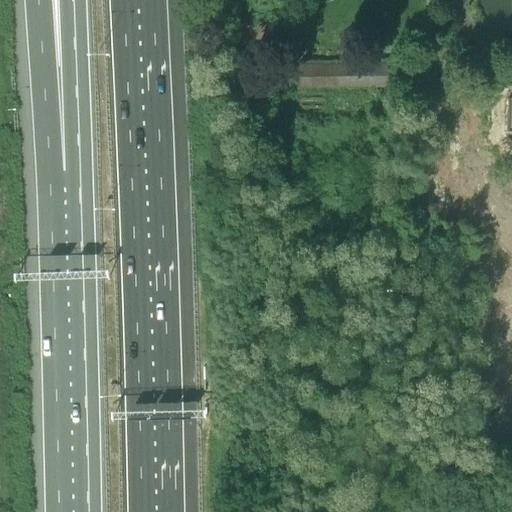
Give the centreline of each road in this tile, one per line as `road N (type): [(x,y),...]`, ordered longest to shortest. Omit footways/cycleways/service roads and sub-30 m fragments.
road 1 (motorway): [(141,511),(123,0)]
road 2 (motorway): [(78,171),(85,511)]
road 3 (trunk): [(45,0),(78,171)]
road 4 (motorway): [(71,0),(78,171)]
